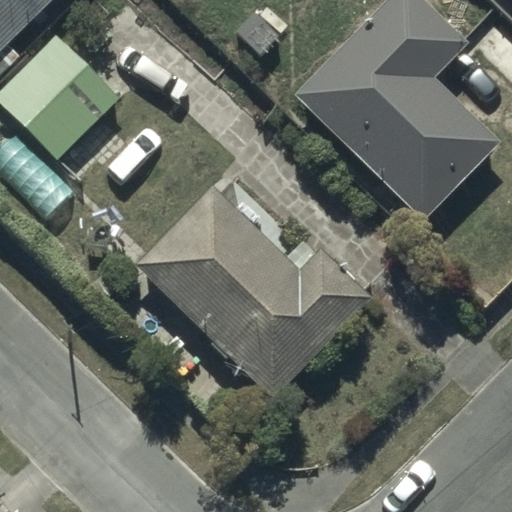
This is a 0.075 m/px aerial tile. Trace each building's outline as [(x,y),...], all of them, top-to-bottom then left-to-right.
[(0,0),(0,85),(19,67),(9,57),(69,0),(0,0)] [(468,59),(406,0),(401,0),(294,112),(424,237),(503,154),(438,91),(468,59)] [(48,45),(0,96),(0,118),(58,172),(117,108),(48,45)] [(20,140),(0,160),(0,183),(35,218),(67,186),(20,140)] [(301,284),(213,200),(134,284),(273,417),(373,314),(320,263),(301,284)]
